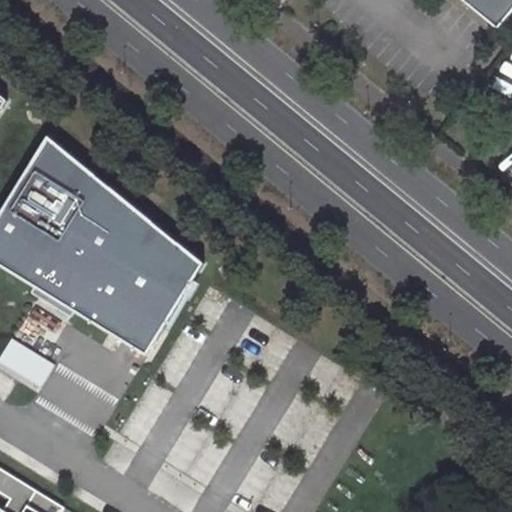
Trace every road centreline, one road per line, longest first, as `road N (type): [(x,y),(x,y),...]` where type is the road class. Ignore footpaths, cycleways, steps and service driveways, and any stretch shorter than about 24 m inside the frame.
road 1 (primary): [(73,0),(511,360)]
road 2 (primary): [(511,258),(198,0)]
